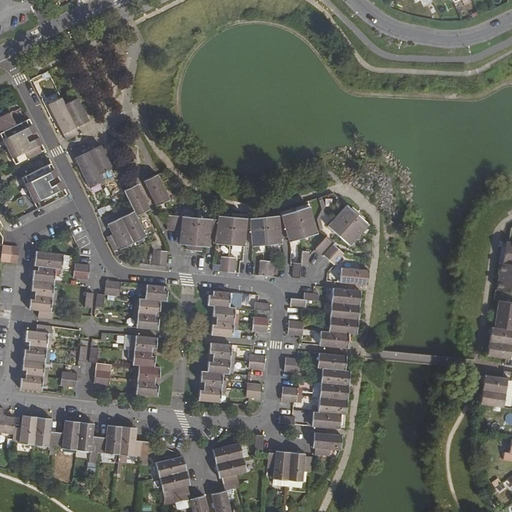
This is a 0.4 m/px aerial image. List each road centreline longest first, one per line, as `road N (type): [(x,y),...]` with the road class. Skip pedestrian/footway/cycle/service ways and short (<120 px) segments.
road 1 (residential): [(183,420),(248,425),(269,414),(275,294),(257,285),(121,273),(112,265),(6,50)]
road 2 (residential): [(8,398),(183,420)]
road 3 (residential): [(355,0),(392,28),(427,36),(464,38),(511,18)]
road 4 (residential): [(8,398),(26,232)]
